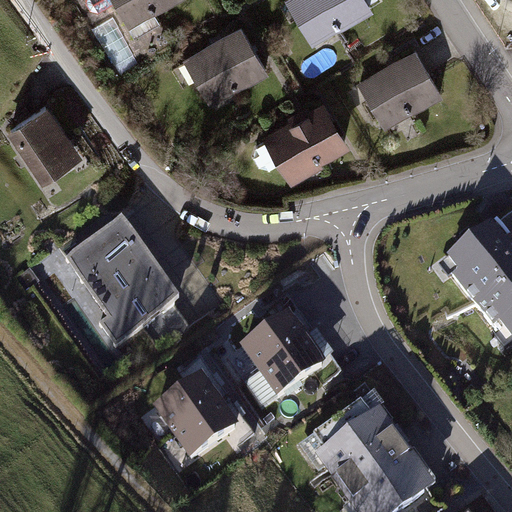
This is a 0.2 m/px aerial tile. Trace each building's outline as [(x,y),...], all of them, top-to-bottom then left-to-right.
[(176,0),(87,0),(87,2),(91,10),(99,13),(116,3),(127,23),(158,5),(160,9),(176,0)] [(362,0),(294,0),(290,2),(312,40),(343,23),(345,27),(370,12),(362,0)] [(242,32),(187,64),(209,102),(239,84),(242,88),(267,74),(242,32)] [(416,54),(361,86),(383,124),(414,106),(416,110),(441,96),(416,54)] [(324,107),(269,140),(270,141),(259,148),(255,158),(260,167),(272,171),(283,164),(291,177),(321,160),(324,164),(349,149),(324,107)] [(49,109),(12,133),(44,182),(81,158),(49,109)] [(450,262),(461,276),(456,280),(501,337),(507,332),(511,337),(511,258),(490,231),(450,262)] [(176,307),(123,232),(72,264),(112,323),(103,329),(116,347),(176,307)] [(39,283),(30,270),(18,278),(27,291),(39,283)] [(287,321),(244,351),(262,377),(305,347),(287,321)] [(305,347),(262,377),(280,403),(323,373),(305,347)] [(200,381),(157,411),(175,437),(218,406),(200,381)] [(372,422),(360,405),(314,437),(326,454),(322,457),(360,511),(406,511),(429,497),(420,484),(424,481),(407,457),(411,455),(399,437),(398,439),(392,430),(387,433),(377,419),(372,422)] [(218,407),(175,437),(193,462),(236,432),(218,407)]
